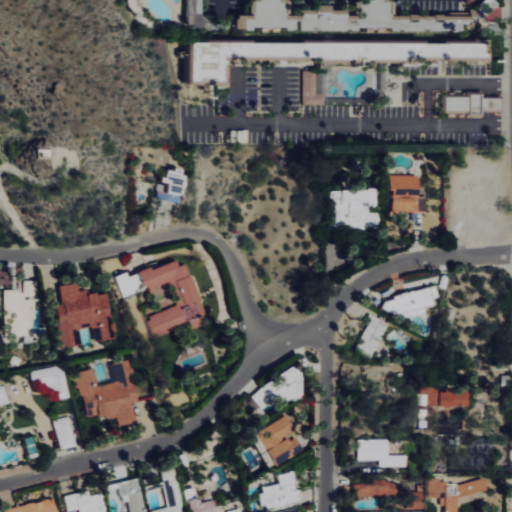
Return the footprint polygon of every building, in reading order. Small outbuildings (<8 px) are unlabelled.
[(200,0),(200,22),(184,22),(184,0),(200,0)] [(230,33),(459,31),(458,29),(482,29),(482,22),(481,21),(481,16),(486,11),(494,4),(489,0),(480,0),(477,3),(472,8),(464,8),(464,15),(389,15),(389,1),(381,1),(381,0),(359,0),(359,2),(349,2),(349,14),(342,14),(342,9),(328,9),(328,4),(308,4),(308,9),(291,9),(291,15),(283,15),(283,2),(276,2),(276,0),(252,0),(252,4),(245,4),(245,17),(230,17),(230,33)] [(477,43),(477,60),(221,60),(221,87),(182,87),(182,42),(477,43)] [(300,73),(314,72),(314,93),(322,93),(322,104),(300,105),(300,73)] [(499,97),(499,112),(479,112),(479,117),(463,117),(463,112),(440,112),(440,94),(463,94),(463,91),(480,91),(480,96),(499,97)] [(27,163),(25,151),(44,149),(45,160),(27,163)] [(175,168),(182,170),(181,175),(185,176),(181,196),(178,196),(177,199),(179,199),(178,205),(155,201),(156,194),(167,196),(169,184),(161,183),(161,178),(166,179),(167,171),(174,172),(175,168)] [(385,175),(413,175),(413,196),(420,196),(421,211),(388,212),(388,189),(385,189),(385,175)] [(329,189),(341,189),(341,188),(376,188),(376,206),(365,206),(365,212),(375,212),(375,230),(328,230),(329,189)] [(186,320),(154,333),(153,332),(150,334),(144,320),(147,319),(146,316),(173,305),(176,298),(171,284),(165,282),(144,290),(137,271),(149,266),(150,269),(174,259),(176,264),(182,262),(187,274),(189,273),(200,299),(197,300),(203,313),(195,316),(199,324),(190,328),(186,320)] [(38,280),(24,280),(24,295),(37,296),(38,280)] [(91,327),(88,326),(79,327),(78,330),(80,343),(60,347),(53,304),(61,303),(58,284),(76,281),(77,290),(89,288),(90,291),(96,289),(96,293),(105,292),(109,313),(110,313),(112,322),(113,321),(115,332),(113,332),(114,336),(93,340),(91,327)] [(402,311),(390,314),(376,306),(379,299),(388,297),(387,294),(394,292),(394,291),(400,289),(401,291),(430,283),(433,295),(428,297),(429,303),(410,308),(411,315),(404,317),(402,311)] [(0,291),(4,291),(4,287),(25,287),(25,298),(33,298),(33,316),(31,316),(31,336),(6,336),(6,318),(0,318),(0,291)] [(366,323),(363,321),(366,313),(386,324),(367,358),(352,350),(360,331),(366,323)] [(97,380),(99,382),(109,379),(110,377),(107,364),(127,359),(137,400),(131,401),(136,419),(118,423),(116,415),(107,417),(106,412),(100,414),(99,412),(87,416),(81,392),(79,393),(78,387),(74,388),(72,378),(75,378),(74,372),(94,367),(97,380)] [(28,371),(54,365),(63,371),(69,395),(56,398),(55,392),(46,384),(38,379),(31,380),(28,371)] [(260,410),(250,396),(291,365),(301,378),(301,396),(288,397),(284,392),(260,410)] [(411,404),(411,392),(412,392),(412,381),(431,381),(431,387),(438,387),(438,384),(446,384),(446,389),(461,389),(461,404),(411,404)] [(0,408),(8,407),(4,386),(0,386),(0,408)] [(254,433),(284,414),(293,429),(279,437),(281,440),(286,436),(289,440),(294,437),(301,449),(275,465),(265,449),(263,450),(254,433)] [(74,445),(59,449),(52,421),(67,417),(74,445)] [(354,438),(384,438),(384,454),(402,454),(402,466),(376,466),(376,459),(354,459),(354,438)] [(279,472),(289,469),(289,468),(294,467),(297,480),(295,480),(296,487),(299,486),(302,499),(259,510),(255,494),(260,493),(259,487),(263,486),(263,485),(281,480),(279,472)] [(159,472),(173,469),(183,511),(153,511),(166,509),(165,503),(162,503),(159,492),(162,491),(161,487),(144,492),(143,487),(161,482),(159,472)] [(188,476),(191,488),(191,487),(194,500),(196,499),(197,504),(203,502),(200,492),(208,490),(213,511),(186,511),(184,502),(183,502),(180,491),(181,490),(178,478),(188,476)] [(453,497),(453,511),(440,511),(440,506),(436,506),(436,498),(440,497),(440,491),(435,491),(434,497),(424,497),(424,478),(434,477),(435,480),(442,480),(442,486),(453,484),(478,476),(479,479),(483,478),(485,483),(481,485),(483,488),(453,497)] [(108,484),(136,477),(144,511),(129,511),(127,502),(121,504),(119,498),(116,499),(113,490),(110,491),(108,484)] [(382,497),(365,497),(357,501),(349,486),(363,479),(380,479),(394,484),(388,500),(382,497)] [(61,496),(85,490),(86,495),(99,492),(104,511),(77,511),(76,508),(64,511),(61,496)] [(404,491),(420,491),(420,507),(404,507),(404,491)] [(1,511),(1,510),(23,505),(23,504),(37,500),(37,501),(50,498),(53,511),(1,511)]
